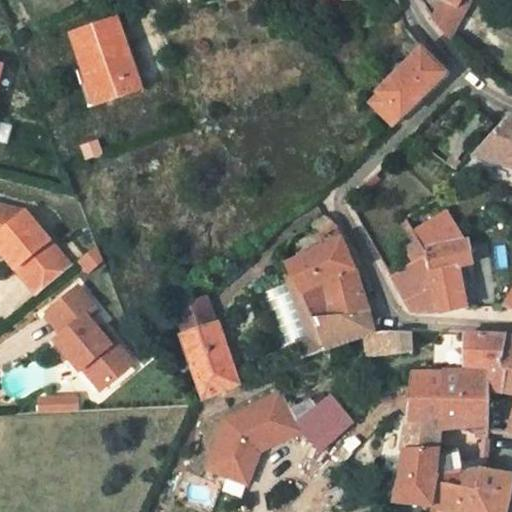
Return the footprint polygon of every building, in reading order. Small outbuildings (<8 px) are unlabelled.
[(65,0),(68,12),(76,10),(73,0),(65,0)] [(73,0),(76,10),(116,2),(115,0),(73,0)] [(131,0),(124,0),(116,2),(119,12),(134,9),(131,0)] [(437,0),(443,8),(434,22),(453,44),(477,0),(437,0)] [(69,46),(87,93),(96,117),(137,102),(112,31),(69,46)] [(374,113),(378,118),(381,122),(425,75),(407,49),(360,93),(374,113)] [(84,121),(96,117),(87,93),(75,96),(84,121)] [(441,160),(458,138),(472,120),(453,107),(423,148),(437,157),(441,160)] [(364,123),(368,128),(378,118),(374,113),(364,123)] [(511,117),(507,115),(479,145),(511,160),(511,117)] [(378,118),(368,128),(371,132),(381,122),(378,118)] [(478,124),(472,120),(458,138),(464,142),(478,124)] [(84,158),(102,152),(97,138),(79,144),(84,158)] [(439,168),(445,163),(441,160),(437,157),(431,164),(439,168)] [(0,283),(1,285),(36,256),(1,214),(0,213),(0,283)] [(466,239),(454,213),(420,229),(440,254),(447,316),(479,311),(468,270),(478,266),(466,239)] [(304,230),(294,244),(312,288),(358,266),(341,225),(329,214),(304,230)] [(440,254),(420,229),(410,216),(373,235),(394,273),(440,254)] [(94,244),(75,257),(86,273),(105,259),(94,244)] [(447,316),(440,254),(394,273),(413,306),(427,316),(447,316)] [(1,285),(12,298),(47,269),(36,256),(1,285)] [(376,311),(358,266),(312,288),(329,332),(376,311)] [(71,312),(53,290),(22,316),(40,336),(35,340),(48,354),(42,360),(55,375),(57,373),(62,369),(80,390),(108,367),(78,330),(73,333),(62,319),(71,312)] [(380,321),(376,311),(329,332),(339,356),(386,334),(380,321)] [(199,348),(190,326),(153,338),(178,402),(207,390),(192,352),(199,348)] [(35,340),(29,344),(42,360),(48,354),(35,340)] [(396,347),(375,345),(371,367),(392,370),(396,347)] [(467,386),(471,409),(480,410),(486,382),(480,380),(487,354),(445,351),(443,382),(467,386)] [(480,380),(486,382),(480,410),(511,417),(511,355),(487,354),(480,380)] [(62,369),(57,373),(75,394),(80,390),(62,369)] [(445,487),(464,482),(471,480),(475,453),(469,453),(471,409),(467,386),(443,382),(443,390),(389,393),(387,407),(378,474),(384,475),(378,511),(420,511),(425,492),(436,441),(453,444),(445,487)] [(292,432),(276,397),(227,422),(211,469),(245,483),(258,450),(292,432)] [(349,424),(329,400),(299,424),(319,448),(349,424)] [(464,482),(459,511),(491,511),(495,490),(471,480),(464,482)] [(425,492),(420,511),(459,511),(464,482),(445,487),(425,492)]
